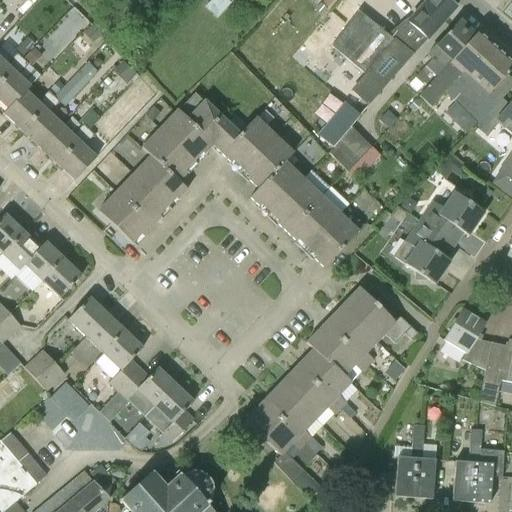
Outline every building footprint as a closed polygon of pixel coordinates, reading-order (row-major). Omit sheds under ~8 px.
[(357,12),(331,47),(367,77),(354,90),(370,104),(427,39),(428,40),(456,7),(447,0),(428,0),(398,33),(393,40),(357,12)] [(426,66),(416,77),(428,87),(437,77),(474,36),(458,21),(428,54),(433,59),(426,66)] [(476,124),(502,99),(511,88),(511,82),(505,76),(511,68),(511,64),(477,33),(474,36),(437,77),(428,87),(420,95),(430,105),(443,91),(476,124)] [(0,82),(22,59),(16,53),(5,65),(0,59),(0,82)] [(0,102),(7,110),(28,88),(16,76),(27,64),(22,59),(0,82),(0,102)] [(112,72),(125,85),(135,75),(122,62),(112,72)] [(64,85),(53,98),(59,103),(64,108),(98,73),(87,63),(65,86),(64,85)] [(46,91),(47,92),(36,103),(25,92),(29,88),(28,88),(7,110),(3,114),(21,131),(53,98),(64,85),(58,79),(46,91)] [(358,233),(362,229),(363,228),(357,221),(350,227),(282,161),(290,153),(252,116),(234,134),(193,94),(140,149),(148,156),(97,212),(133,246),(134,245),(132,243),(140,235),(142,236),(160,218),(158,216),(166,208),(168,209),(169,209),(167,207),(175,198),(177,200),(186,190),(178,182),(186,173),(184,171),(192,162),(194,164),(195,164),(193,162),(201,153),(203,155),(214,144),(222,152),(221,154),(230,164),(233,161),(241,169),(239,172),(240,172),(242,170),(250,179),(248,181),(257,189),(249,198),(259,207),(261,205),(270,213),(268,216),(270,214),(279,222),(277,224),(296,242),(297,240),(306,248),(304,250),(305,251),(307,249),(315,257),(314,259),(323,268),(357,233),(358,233)] [(48,115),(59,103),(53,98),(21,131),(38,148),(59,126),(48,115)] [(410,105),(415,111),(422,103),(417,98),(410,105)] [(511,101),(509,105),(502,99),(476,124),(474,127),(487,138),(498,125),(511,136),(511,101)] [(153,107),(145,115),(152,121),(159,113),(153,107)] [(81,126),(87,132),(99,119),(89,110),(78,123),(81,126)] [(388,111),(379,121),(388,130),(397,120),(396,120),(390,113),(388,111)] [(56,165),(87,132),(81,126),(70,137),(59,126),(38,148),(56,165)] [(350,127),(328,154),(346,171),(370,147),(350,127)] [(83,147),(93,136),(88,132),(87,132),(56,165),(74,181),(95,159),(83,147)] [(511,153),(498,173),(511,182),(511,153)] [(282,161),(289,168),(296,161),(289,154),(282,161)] [(432,202),(419,222),(446,241),(454,228),(467,237),(483,214),(453,193),(442,209),(432,202)] [(409,213),(413,209),(412,203),(408,199),(402,207),(409,213)] [(0,219),(0,252),(21,231),(4,215),(0,219)] [(411,225),(415,220),(408,215),(404,220),(411,225)] [(419,222),(394,258),(416,273),(416,280),(427,281),(433,285),(449,262),(446,260),(437,253),(446,241),(419,222)] [(22,265),(39,248),(21,231),(0,252),(0,255),(16,271),(22,265)] [(22,265),(40,282),(62,259),(45,243),(39,248),(22,265)] [(57,299),(80,277),(62,259),(40,282),(57,299)] [(334,415),(346,402),(339,396),(350,383),(343,377),(354,366),(362,372),(374,360),(366,353),(384,335),(394,344),(403,334),(411,341),(417,335),(399,317),(394,322),(359,288),(305,344),(312,350),(244,421),(280,457),(274,464),(292,483),(303,471),(291,459),(283,451),(292,443),(299,450),(310,439),(304,432),(327,408),(334,415)] [(68,320),(66,322),(83,337),(84,335),(105,314),(88,298),(68,320)] [(0,323),(11,335),(20,327),(0,304),(0,323)] [(485,371),(491,344),(475,340),(484,325),(461,311),(455,320),(453,319),(447,330),(449,331),(443,341),(465,354),(462,361),(485,371)] [(84,335),(83,337),(101,354),(102,352),(123,331),(105,314),(84,335)] [(0,342),(1,344),(11,335),(0,323),(0,342)] [(96,363),(95,364),(112,380),(109,383),(119,392),(140,370),(130,361),(142,349),(123,331),(102,352),(101,354),(102,356),(96,363)] [(505,347),(491,344),(485,371),(477,403),(494,407),(500,381),(511,383),(511,348),(506,347),(507,344),(505,343),(505,347)] [(65,376),(42,351),(33,360),(56,384),(65,376)] [(20,365),(13,357),(0,369),(7,377),(16,370),(20,365)] [(56,384),(33,360),(24,369),(46,393),(56,384)] [(148,378),(140,370),(119,392),(128,400),(127,402),(144,419),(175,386),(157,369),(148,378)] [(175,386),(144,419),(161,435),(170,444),(172,442),(192,421),(183,412),(192,403),(175,386)] [(412,426),(411,443),(422,443),(423,427),(412,426)] [(132,430),(124,439),(133,448),(140,452),(147,445),(142,439),(132,430)] [(468,449),(479,449),(480,449),(481,431),(470,430),(468,449)] [(0,511),(3,511),(35,485),(45,476),(9,433),(0,440),(0,511)] [(311,439),(305,445),(315,454),(320,449),(311,439)] [(421,460),(422,443),(411,443),(410,459),(397,458),(394,497),(412,499),(415,459),(421,460)] [(454,462),(451,502),(469,503),(471,465),(479,466),(479,454),(479,449),(468,449),(467,463),(454,462)] [(501,478),(503,452),(480,449),(479,449),(479,454),(479,466),(471,465),(469,503),(489,505),(491,477),(501,478)] [(434,461),(421,460),(415,459),(412,499),(431,500),(434,461)] [(211,511),(206,506),(209,502),(211,497),(211,492),(211,488),(210,484),(207,480),(204,477),(199,475),(195,473),(190,474),(185,476),(181,478),(176,472),(173,474),(177,479),(164,488),(152,474),(120,501),(129,511),(211,511)] [(34,511),(60,511),(87,492),(76,478),(34,511)] [(87,492),(60,511),(97,511),(111,501),(96,484),(87,492)]
